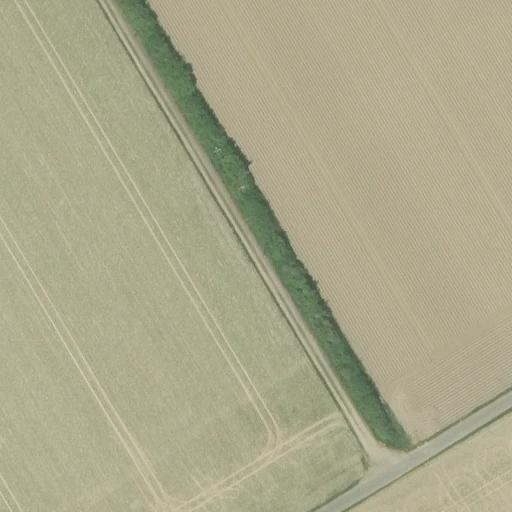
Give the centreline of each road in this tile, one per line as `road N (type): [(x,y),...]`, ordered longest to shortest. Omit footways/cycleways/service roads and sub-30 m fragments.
road 1 (track): [(386,473),(104,0)]
road 2 (track): [(511,390),(315,511)]
